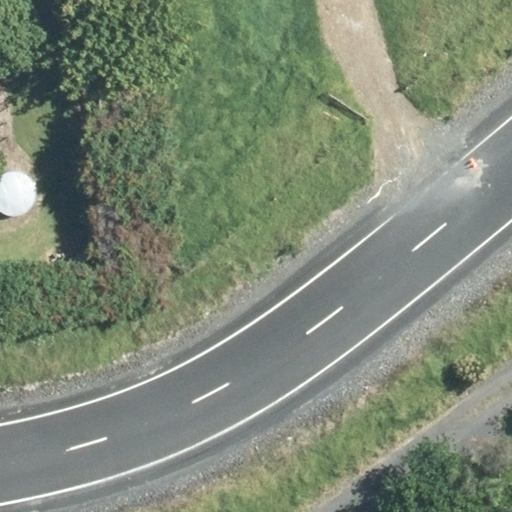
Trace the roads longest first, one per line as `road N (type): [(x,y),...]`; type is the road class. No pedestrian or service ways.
road 1 (unclassified): [(0,466),(39,462),(149,427),(281,358),(511,173)]
road 2 (track): [(351,511),(463,415),(511,384)]
